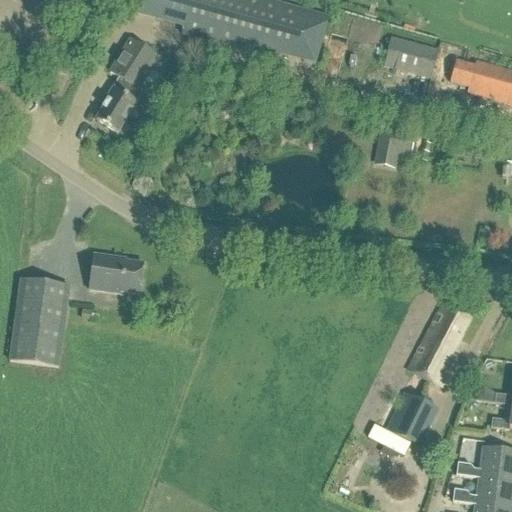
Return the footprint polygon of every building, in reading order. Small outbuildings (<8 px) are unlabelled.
[(327,21),(250,0),(140,0),(135,19),(185,33),(183,40),(249,59),(251,52),(314,69),(327,21)] [(428,83),(436,55),(390,42),(382,70),(428,83)] [(117,138),(136,108),(135,107),(142,96),(137,93),(157,61),(129,44),(109,75),(120,82),(102,108),(105,110),(95,124),(117,138)] [(511,75),(475,64),(473,71),(454,66),(448,85),(467,91),(465,97),(511,110),(511,75)] [(376,154),(410,160),(414,138),(380,132),(376,154)] [(138,299),(143,268),(124,266),(124,263),(93,259),(89,294),(120,299),(120,296),(138,299)] [(58,372),(69,291),(20,285),(9,366),(58,372)] [(440,391),(458,356),(453,353),(470,322),(443,308),(408,374),(440,391)] [(82,313),(80,323),(90,324),(92,314),(82,313)] [(420,452),(439,414),(404,396),(385,434),(420,452)] [(511,401),(494,399),(493,409),(511,411),(511,401)] [(511,430),(511,413),(510,427),(491,424),(490,432),(510,435),(511,431),(511,430)] [(455,480),(479,482),(479,479),(511,482),(511,456),(483,452),(480,474),(473,473),(470,468),(457,467),(455,480)] [(452,506),(476,509),(476,506),(511,510),(511,482),(479,479),(479,482),(476,502),(470,502),(467,496),(454,494),(452,506)]
